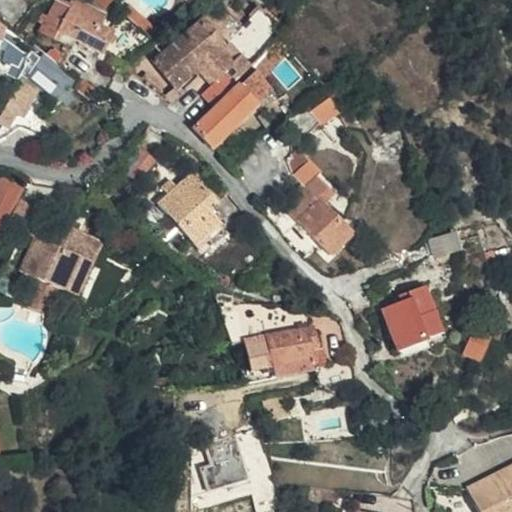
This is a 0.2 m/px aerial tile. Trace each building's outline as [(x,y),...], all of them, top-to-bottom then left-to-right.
[(68,0),(58,0),(43,29),(59,37),(62,29),(105,50),(115,30),(101,23),(107,11),(86,0),(71,0),(71,1),(68,0)] [(156,39),(161,35),(131,6),(124,13),(125,15),(137,26),(134,29),(146,41),(152,34),(156,39)] [(141,50),(156,39),(152,34),(146,41),(134,29),(137,26),(125,15),(121,17),(118,29),(141,50)] [(233,48),(204,15),(156,57),(180,85),(202,66),(216,81),(222,76),(233,88),(256,67),(246,56),(246,55),(238,62),(228,52),(233,48)] [(284,42),(257,66),(266,75),(293,51),(284,42)] [(119,66),(128,59),(112,51),(107,61),(119,66)] [(266,75),(257,66),(256,67),(233,88),(222,76),(216,81),(207,90),(208,91),(222,107),(200,127),(214,144),(276,88),(266,75)] [(17,127),(40,90),(24,80),(1,117),(17,127)] [(185,91),(180,85),(170,94),(176,100),(185,91)] [(323,122),(340,111),(331,98),(315,109),(323,122)] [(140,180),(156,158),(141,148),(126,170),(140,180)] [(193,173),(179,185),(170,193),(160,202),(197,246),(224,224),(210,208),(218,202),(193,173)] [(27,185),(3,174),(0,180),(0,224),(6,227),(27,185)] [(357,233),(324,196),(333,187),(322,175),(288,205),(332,255),(357,233)] [(170,193),(179,185),(174,179),(165,187),(170,193)] [(89,260),(93,261),(100,236),(58,221),(50,245),(36,240),(25,270),(55,282),(73,256),(89,260)] [(462,249),(458,233),(432,239),(436,256),(462,249)] [(73,256),(55,282),(78,290),(89,260),(73,256)] [(425,333),(441,328),(426,284),(411,289),(414,297),(384,308),(400,353),(429,342),(425,333)] [(245,301),(219,292),(235,342),(248,341),(254,366),(274,362),(277,379),(315,371),(312,348),(320,348),(318,327),(313,328),(313,312),(305,312),(275,308),(245,301)] [(480,331),(475,329),(464,355),(483,364),(497,330),(484,323),(480,331)] [(16,354),(0,352),(0,364),(0,365),(12,367),(16,354)] [(285,396),(266,401),(271,421),(290,416),(285,396)] [(204,465),(211,489),(249,478),(235,433),(213,440),(219,460),(204,465)] [(511,511),(511,468),(471,488),(482,511),(511,511)]
